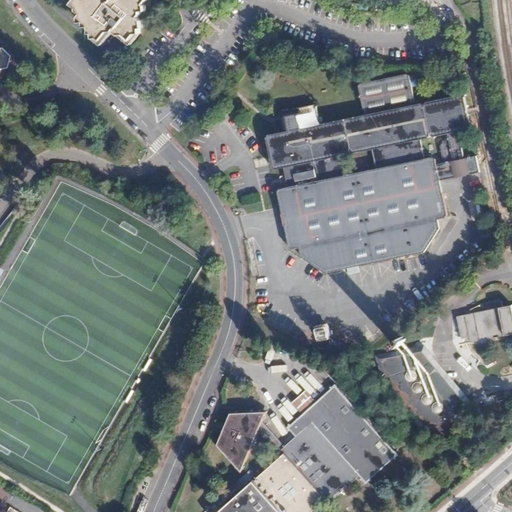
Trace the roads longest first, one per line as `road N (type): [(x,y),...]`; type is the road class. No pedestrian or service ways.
road 1 (residential): [(118,104),(198,183),(237,263),(228,339),(152,511)]
road 2 (residential): [(441,0),(467,46),(511,250)]
road 3 (residential): [(511,381),(484,383),(456,369),(440,341),(444,315),(511,253)]
road 4 (residential): [(20,0),(118,104)]
